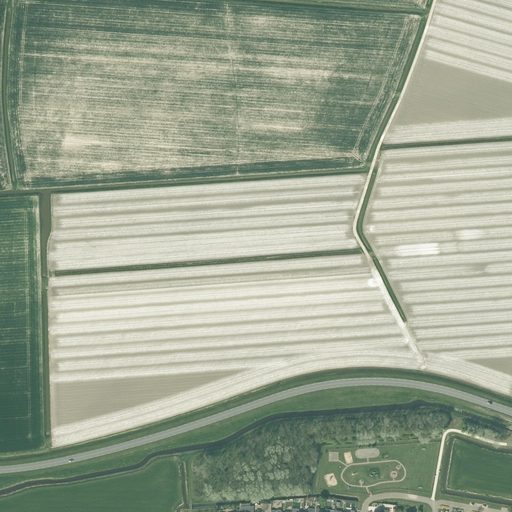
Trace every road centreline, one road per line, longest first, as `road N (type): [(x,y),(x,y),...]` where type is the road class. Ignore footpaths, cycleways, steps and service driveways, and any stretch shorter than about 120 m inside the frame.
road 1 (primary): [(511,412),(421,385),(337,383),(85,456),(0,469)]
road 2 (track): [(372,264),(354,231),(356,216),(435,0)]
